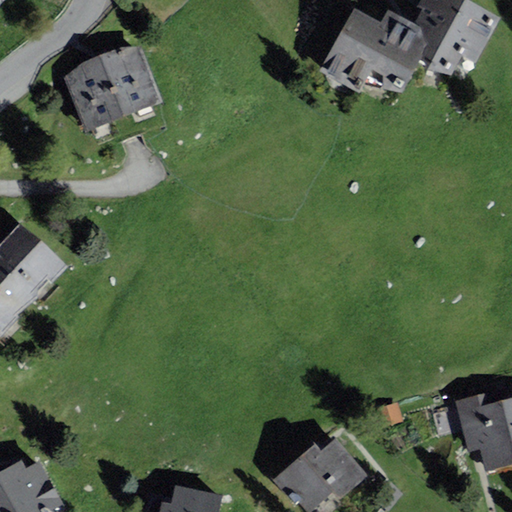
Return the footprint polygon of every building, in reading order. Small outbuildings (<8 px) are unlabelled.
[(452,75),(462,56),(476,63),(501,17),(468,0),(420,0),(417,6),(422,9),(414,24),(434,35),(421,58),(452,75)] [(381,21),(354,7),(320,71),(359,92),(363,85),(402,93),(421,58),(434,35),(414,24),(388,9),(381,21)] [(83,62),(64,77),(86,132),(163,101),(142,46),(121,47),(83,62)] [(0,334),(65,267),(19,222),(0,241),(0,334)] [(511,464),(511,397),(501,400),(499,390),(455,401),(468,453),(480,450),(485,471),(511,464)] [(336,438),(321,450),(315,443),(274,479),(296,504),(300,500),(309,511),(333,490),(340,498),(367,474),(336,438)] [(10,466),(0,471),(0,511),(48,511),(64,504),(41,461),(27,468),(22,460),(10,466)] [(162,502),(159,511),(219,511),(222,495),(175,486),(172,504),(162,502)]
